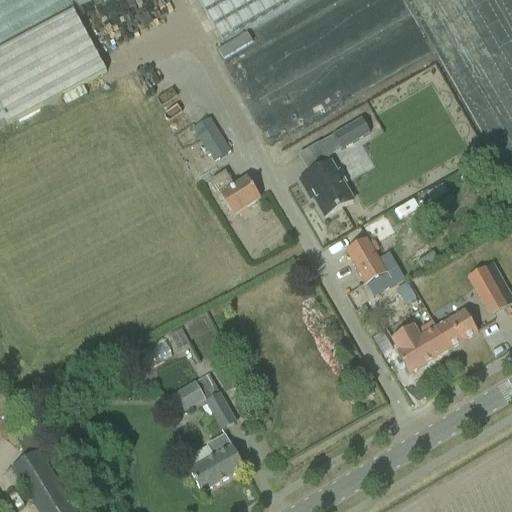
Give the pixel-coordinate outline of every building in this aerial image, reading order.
[(0,0),(0,123),(5,121),(9,128),(106,76),(72,13),(95,0),(0,0)] [(196,0),(223,47),(306,0),(196,0)] [(253,90),(260,132),(316,123),(311,96),(303,97),(300,81),(293,82),(288,55),(268,58),(272,80),(253,83),(254,90),(253,90)] [(172,88),(153,98),(166,123),(185,112),(172,88)] [(210,120),(192,130),(201,147),(211,162),(213,164),(229,153),(210,120)] [(361,122),(333,138),(342,152),(369,136),(361,122)] [(323,222),(354,204),(330,163),(297,183),(310,204),(312,203),(323,222)] [(233,219),(260,201),(247,181),(234,189),(225,175),(210,184),(233,219)] [(400,186),(387,194),(395,208),(408,200),(400,186)] [(366,241),(345,254),(365,289),(387,276),(374,255),(379,252),(373,244),(369,246),(366,241)] [(468,281),(480,302),(490,319),(506,310),(496,293),(483,272),(468,281)] [(406,285),(395,292),(400,299),(410,293),(406,285)] [(465,315),(438,331),(437,332),(450,353),(478,337),(465,315)] [(392,341),(400,354),(396,356),(409,377),(450,353),(437,332),(438,331),(434,324),(416,334),(413,329),(392,341)] [(178,343),(183,356),(194,351),(189,338),(178,343)] [(152,359),(160,376),(179,367),(172,350),(152,359)] [(232,374),(217,382),(225,395),(239,387),(232,374)] [(175,420),(204,402),(223,435),(237,427),(209,379),(166,402),(175,420)] [(213,460),(189,474),(190,476),(192,480),(202,497),(220,487),(245,472),(235,455),(226,440),(208,450),(207,451),(213,460)] [(74,511),(38,454),(12,471),(37,511),(74,511)]
